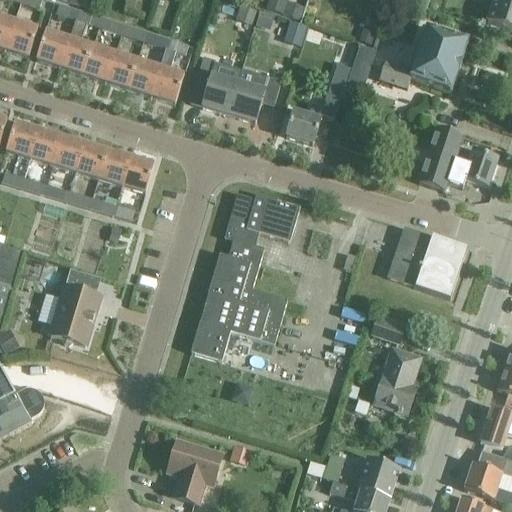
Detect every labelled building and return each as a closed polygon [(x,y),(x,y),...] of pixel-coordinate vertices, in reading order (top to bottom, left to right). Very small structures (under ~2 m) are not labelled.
[(42,3),(33,0),(21,0),(20,6),(39,12),(42,3)] [(274,0),(270,0),(266,14),(282,19),(298,25),(303,12),(306,2),(300,0),(296,0),(293,8),(287,6),(288,4),(274,0)] [(511,0),(494,0),(486,27),(511,35),(511,0)] [(74,24),(77,14),(58,8),(55,18),(74,24)] [(239,11),(235,25),(251,31),(256,16),(239,11)] [(69,43),(60,72),(83,79),(92,51),(79,47),(85,27),(93,30),(96,20),(77,14),(74,24),(68,43),(69,43)] [(0,21),(0,53),(4,55),(14,26),(0,21)] [(120,38),(123,29),(104,23),(101,32),(120,38)] [(37,34),(14,26),(4,55),(28,62),(37,34)] [(289,27),(286,38),(303,44),(307,33),(289,27)] [(142,35),(123,29),(120,38),(139,44),(142,35)] [(362,34),(358,46),(372,50),(376,38),(362,34)] [(449,98),(466,48),(424,34),(411,76),(384,67),(378,84),(406,94),(409,84),(449,98)] [(69,43),(68,43),(46,36),(37,64),(60,72),(69,43)] [(137,65),(127,94),(151,102),(169,44),(149,37),(146,47),(156,50),(150,70),(137,65)] [(187,50),(169,44),(151,102),(174,109),(183,80),(168,76),(174,56),(184,59),(187,50)] [(359,48),(355,60),(372,65),(376,54),(359,48)] [(92,51),(83,79),(105,87),(114,58),(92,51)] [(114,58),(105,87),(127,94),(137,65),(114,58)] [(189,108),(228,119),(236,87),(240,76),(214,68),(214,65),(202,62),(189,108)] [(298,67),(295,77),(313,82),(316,73),(298,67)] [(336,69),(327,100),(326,99),(322,112),(311,109),(308,121),(292,116),(284,141),(311,149),(320,120),(333,124),(349,73),(336,69)] [(236,87),(228,119),(255,127),(261,107),(272,111),(280,85),(267,81),(267,83),(240,75),(240,76),(236,87)] [(29,163),(38,134),(14,127),(6,156),(29,163)] [(488,192),(497,163),(473,155),(469,167),(455,162),(462,141),(437,133),(418,187),(443,196),(447,185),(462,191),(465,184),(488,192)] [(61,141),(38,134),(29,163),(52,170),(61,141)] [(61,141),(52,170),(75,177),(83,148),(61,141)] [(83,148),(75,177),(97,183),(106,155),(83,148)] [(106,155),(97,183),(121,191),(130,162),(106,155)] [(130,162),(121,191),(145,198),(154,169),(130,162)] [(21,191),(24,181),(5,176),(2,185),(21,191)] [(43,187),(24,181),(21,191),(40,197),(43,187)] [(67,205),(70,195),(51,189),(48,199),(67,205)] [(70,195),(67,205),(86,211),(89,201),(70,195)] [(230,337),(259,346),(273,350),(286,305),(251,294),(263,253),(255,251),(258,238),(288,247),(299,212),(255,199),(254,203),(236,198),(223,243),(231,245),(227,261),(219,259),(189,357),(221,367),(230,337)] [(113,219),(116,209),(97,203),(94,213),(113,219)] [(135,215),(116,209),(113,219),(132,224),(135,215)] [(449,305),(467,252),(432,240),(431,241),(403,231),(385,283),(449,305)] [(111,233),(108,247),(117,249),(121,235),(111,233)] [(0,261),(19,267),(23,255),(0,248),(0,261)] [(19,267),(0,261),(0,273),(16,279),(19,267)] [(0,273),(0,286),(13,290),(16,279),(0,273)] [(0,286),(0,298),(9,302),(13,290),(0,286)] [(45,298),(37,326),(53,330),(50,340),(61,343),(63,350),(68,351),(74,347),(84,350),(99,300),(65,290),(61,303),(45,298)] [(0,298),(0,311),(6,313),(9,302),(0,298)] [(398,348),(403,334),(375,325),(371,339),(398,348)] [(9,333),(0,337),(0,348),(5,359),(19,351),(9,333)] [(409,397),(420,364),(391,354),(373,408),(407,420),(414,398),(409,397)] [(30,424),(36,421),(38,419),(40,418),(41,417),(42,415),(43,412),(44,410),(44,408),(44,407),(44,406),(43,403),(43,402),(42,400),(41,399),(39,397),(37,395),(36,395),(34,394),(31,393),(30,393),(27,393),(25,394),(22,395),(16,398),(15,396),(14,395),(12,395),(13,397),(10,398),(3,385),(8,383),(0,368),(0,442),(31,427),(30,424)] [(511,376),(504,374),(497,396),(507,400),(504,408),(511,410),(511,376)] [(511,438),(511,420),(491,413),(480,447),(501,454),(506,437),(511,438)] [(179,480),(173,501),(198,508),(204,488),(212,490),(222,459),(177,445),(167,477),(179,480)] [(250,454),(234,450),(230,462),(246,467),(250,454)] [(511,497),(511,464),(507,463),(507,465),(481,457),(476,469),(472,468),(463,495),(492,504),(496,492),(511,497)] [(309,465),(306,476),(323,482),(332,485),(336,486),(344,463),(330,459),(327,471),(313,466),(309,465)] [(356,493),(388,504),(399,473),(398,473),(399,473),(367,462),(356,493)] [(336,486),(332,485),(328,497),(356,506),(353,511),(385,511),(388,504),(356,493),(336,486)] [(489,511),(461,502),(457,511),(489,511)]
